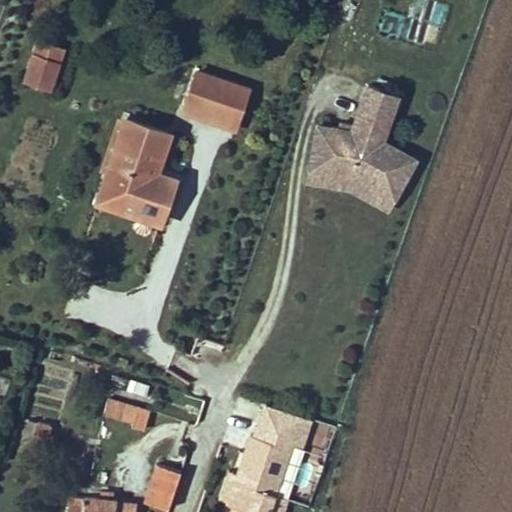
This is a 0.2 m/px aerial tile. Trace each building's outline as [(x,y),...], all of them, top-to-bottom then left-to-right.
[(28,75),(50,83),(57,63),(34,55),(28,75)] [(185,106),(236,124),(249,87),(197,70),(185,106)] [(354,175),(394,197),(416,158),(383,139),(399,94),(368,83),(354,124),(352,129),(338,127),(317,123),(310,167),(354,175)] [(127,117),(103,188),(142,201),(138,213),(160,220),(175,178),(155,171),(169,132),(127,117)] [(388,208),(394,197),(354,175),(310,167),(307,179),(349,187),(388,208)] [(103,188),(99,199),(138,213),(142,201),(103,188)] [(104,412),(132,420),(136,405),(125,401),(124,402),(107,397),(104,412)] [(268,511),(274,494),(291,442),(302,445),(311,417),(265,402),(254,434),(252,433),(246,452),(239,472),(236,479),(226,476),(219,497),(229,501),(228,503),(232,505),(229,511),(268,511)] [(132,420),(132,424),(145,428),(150,410),(136,405),(132,420)] [(327,440),(331,422),(311,418),(307,435),(327,440)] [(39,420),(36,433),(48,436),(51,423),(39,420)] [(157,462),(144,500),(169,507),(182,469),(157,462)] [(226,476),(236,479),(239,472),(229,469),(226,476)] [(135,511),(136,508),(116,506),(117,499),(112,499),(101,497),(72,494),(69,511),(135,511)] [(274,494),(268,511),(281,511),(286,498),(274,494)] [(137,502),(117,499),(116,506),(136,508),(137,502)]
